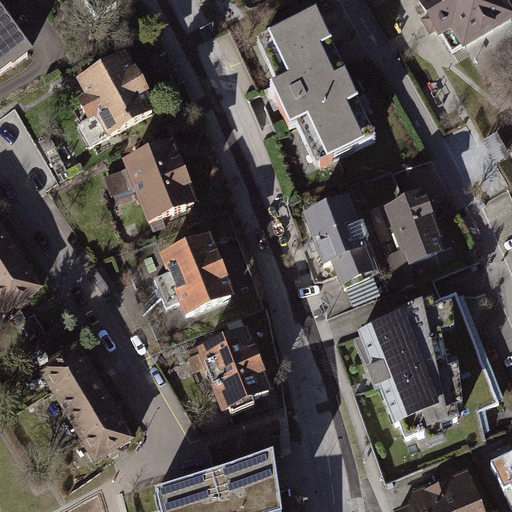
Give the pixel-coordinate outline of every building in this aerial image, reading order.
[(61,0),(67,8),(80,0),(61,0)] [(205,0),(223,33),(285,0),(205,0)] [(511,10),(505,0),(405,0),(446,68),(511,28),(511,10)] [(0,17),(0,79),(29,58),(0,17)] [(364,152),(307,25),(256,49),(276,93),(262,99),(280,139),(295,133),(314,174),(364,152)] [(154,117),(124,59),(76,85),(84,101),(74,105),(85,127),(94,122),(105,142),(154,117)] [(511,157),(500,131),(453,153),(471,193),(505,178),(499,166),(511,159),(511,157)] [(170,148),(120,166),(143,230),(193,212),(170,148)] [(415,206),(379,219),(400,275),(436,261),(415,206)] [(380,297),(345,207),(293,228),(328,317),(380,297)] [(0,234),(0,318),(1,321),(40,294),(0,234)] [(206,241),(156,260),(181,324),(231,304),(206,241)] [(455,301),(430,310),(457,421),(496,405),(455,301)] [(430,310),(349,343),(395,452),(458,426),(457,421),(430,310)] [(244,338),(194,356),(218,419),(267,401),(244,338)] [(133,445),(76,349),(35,373),(93,469),(133,445)] [(161,511),(278,511),(275,487),(273,476),(270,456),(156,493),(161,511)] [(511,511),(511,459),(480,474),(497,511),(511,511)] [(481,511),(467,475),(392,503),(395,511),(481,511)]
